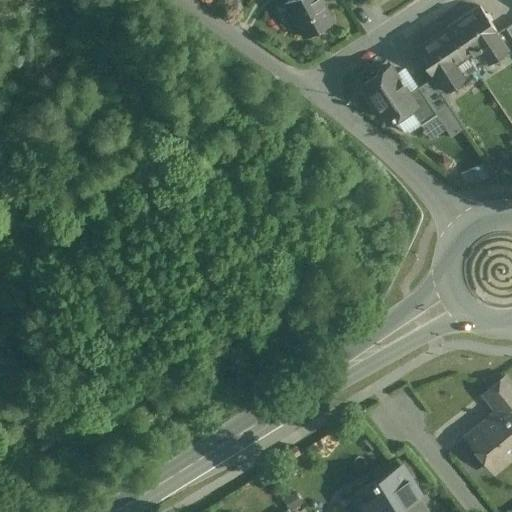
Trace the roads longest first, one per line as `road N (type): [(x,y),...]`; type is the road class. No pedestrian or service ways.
road 1 (primary): [(452,297),(119,511)]
road 2 (residential): [(467,225),(308,86)]
road 3 (residential): [(308,86),(436,0)]
road 4 (residential): [(308,86),(186,0)]
road 5 (residential): [(478,511),(401,412)]
